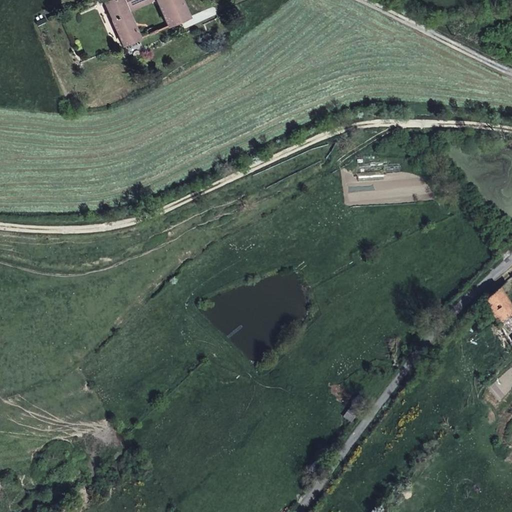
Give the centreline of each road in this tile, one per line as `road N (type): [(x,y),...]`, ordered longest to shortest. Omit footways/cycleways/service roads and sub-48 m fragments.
road 1 (track): [(0,223),(83,231),(387,123),(511,130)]
road 2 (residential): [(511,250),(422,329),(291,511)]
road 3 (residential): [(363,0),(511,72)]
